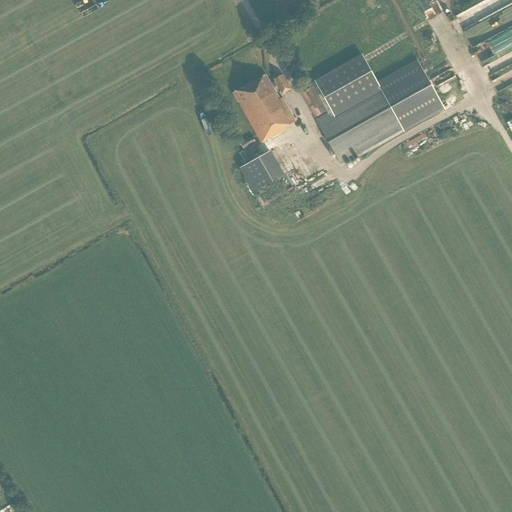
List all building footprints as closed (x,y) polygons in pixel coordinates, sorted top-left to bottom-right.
[(511,0),(490,0),(466,12),(474,30),(511,12),(511,0)] [(479,52),(478,53),(480,57),(511,41),(511,21),(473,40),(479,52)] [(502,64),(511,60),(511,50),(499,56),(502,64)] [(376,83),(360,55),(314,80),(315,82),(312,84),(328,113),(316,120),(342,165),(403,131),(404,132),(445,110),(417,60),(376,83)] [(285,127),(296,122),(283,98),(280,100),(273,88),(278,86),(283,94),(291,90),(283,74),(274,80),(275,82),(271,84),(266,74),(231,93),(237,101),(238,101),(262,144),(287,131),(285,127)] [(315,118),(327,111),(313,86),(301,93),(315,118)] [(500,105),(505,101),(499,93),(494,96),(500,105)] [(443,139),(448,137),(443,127),(438,129),(443,139)] [(243,149),(255,142),(252,137),(241,144),(243,149)] [(270,152),(239,168),(253,192),(255,191),(256,193),(284,177),(270,152)] [(305,202),(318,194),(314,188),(301,195),(305,202)]
